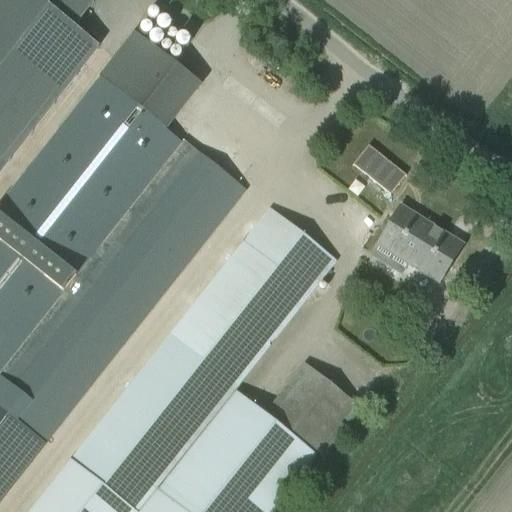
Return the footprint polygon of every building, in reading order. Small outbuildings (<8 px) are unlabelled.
[(0,0),(0,171),(97,48),(73,28),(92,3),(88,0),(0,0)] [(99,78),(0,204),(0,332),(164,129),(198,86),(133,35),(99,78)] [(0,502),(46,445),(232,207),(244,191),(188,148),(126,227),(114,218),(0,363),(0,502)] [(400,208),(376,246),(417,272),(404,292),(413,298),(426,278),(438,285),(462,246),(432,228),(400,208)] [(334,263),(269,211),(74,457),(30,511),(132,511),(137,506),(140,509),(334,263)] [(451,293),(437,285),(420,313),(434,321),(451,293)] [(303,366),(264,416),(314,456),(353,406),(303,366)] [(233,397),(155,495),(177,511),(269,511),(311,459),(233,397)] [(177,511),(155,495),(141,511),(177,511)]
